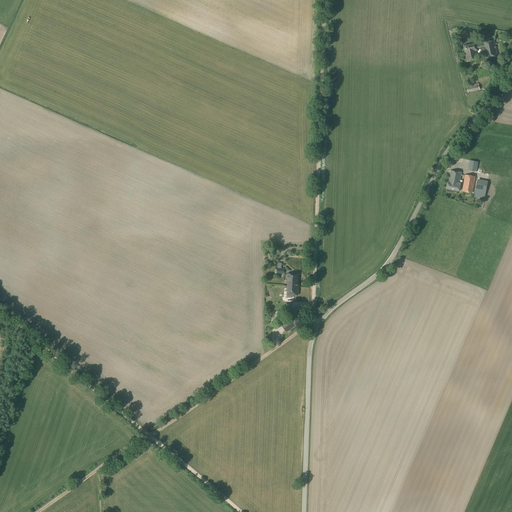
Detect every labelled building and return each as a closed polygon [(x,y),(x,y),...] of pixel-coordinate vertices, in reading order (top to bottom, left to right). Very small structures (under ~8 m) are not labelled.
[(482,44),(476,45),(476,43),(463,46),(467,62),(479,59),(477,49),(483,48),(486,58),(497,56),(494,40),(482,43),(482,44)] [(479,78),(492,75),(490,66),(477,70),(479,78)] [(468,93),(480,90),(478,84),(467,86),(468,93)] [(481,173),(483,163),(469,161),(467,170),(481,173)] [(489,170),(488,174),(511,178),(511,174),(511,170),(500,168),(501,164),(491,163),(490,167),(486,166),(486,169),(489,170)] [(460,185),(460,183),(462,173),(447,170),(446,175),(449,176),(448,183),(447,183),(447,189),(459,191),(460,185)] [(472,193),(475,177),(465,175),(462,192),(472,193)] [(484,199),(487,188),(488,181),(478,179),(474,198),(484,199)] [(281,269),(281,263),(278,263),(278,268),(277,268),(276,273),(284,274),(284,269),(281,269)] [(298,275),(287,274),(287,283),(288,283),(287,296),(294,296),(294,295),(298,296),(298,283),(297,283),(298,275)] [(286,333),(300,323),(295,315),(280,324),(286,333)]
